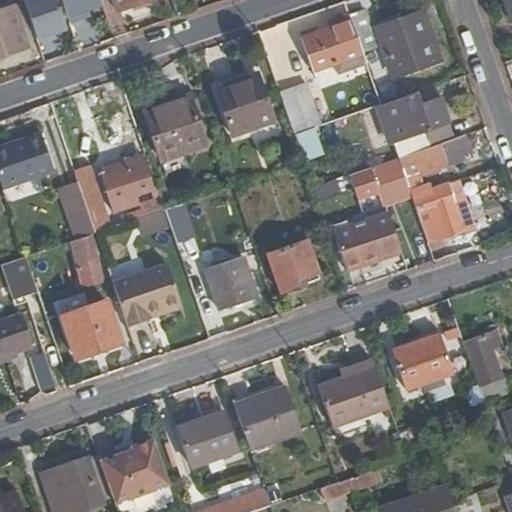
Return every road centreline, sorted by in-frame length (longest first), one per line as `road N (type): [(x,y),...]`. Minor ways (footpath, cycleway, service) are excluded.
road 1 (residential): [(0,433),(511,256)]
road 2 (residential): [(0,100),(288,0)]
road 3 (residential): [(511,144),(462,0)]
